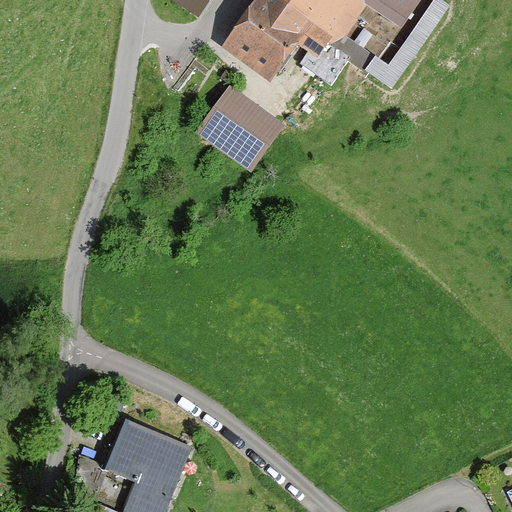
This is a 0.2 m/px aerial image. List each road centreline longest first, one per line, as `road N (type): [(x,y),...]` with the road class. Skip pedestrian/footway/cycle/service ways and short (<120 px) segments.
road 1 (unclassified): [(137,0),(114,136),(78,258),(71,347)]
road 2 (residential): [(71,347),(192,399),(332,511)]
road 3 (unclassified): [(71,347),(44,511)]
